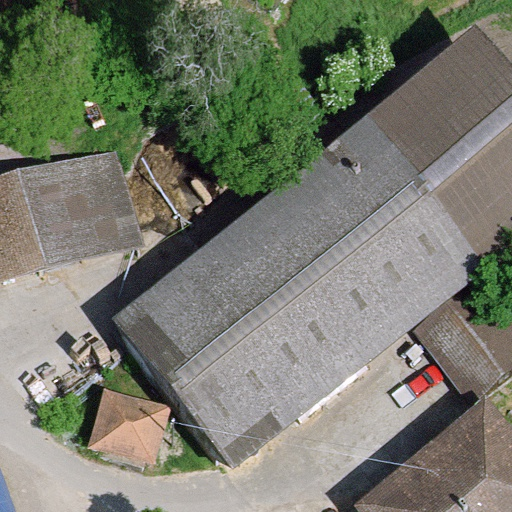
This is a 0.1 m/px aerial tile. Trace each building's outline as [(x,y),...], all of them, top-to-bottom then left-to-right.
[(15,0),(0,0),(0,24),(4,26),(15,0)] [(511,111),(474,63),(114,340),(225,483),(511,261),(511,111)] [(0,300),(137,263),(109,159),(0,188),(0,300)] [(163,425),(102,409),(88,462),(148,478),(163,425)] [(511,511),(511,450),(484,418),(372,511),(511,511)]
